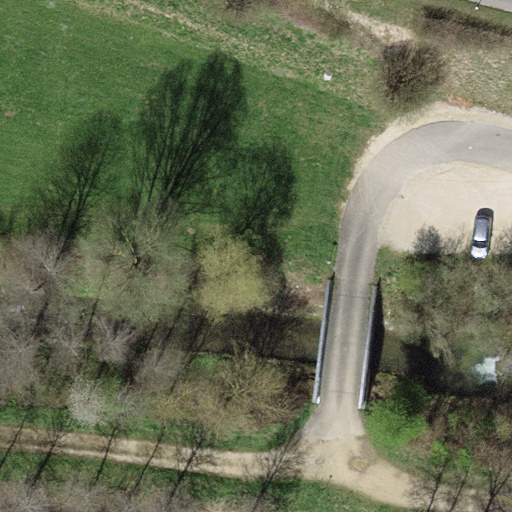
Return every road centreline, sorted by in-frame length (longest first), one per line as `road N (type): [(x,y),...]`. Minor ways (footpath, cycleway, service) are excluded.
road 1 (unclassified): [(330,476),(355,243),(371,193),(418,149),(476,142),(511,148)]
road 2 (track): [(511,238),(371,193)]
